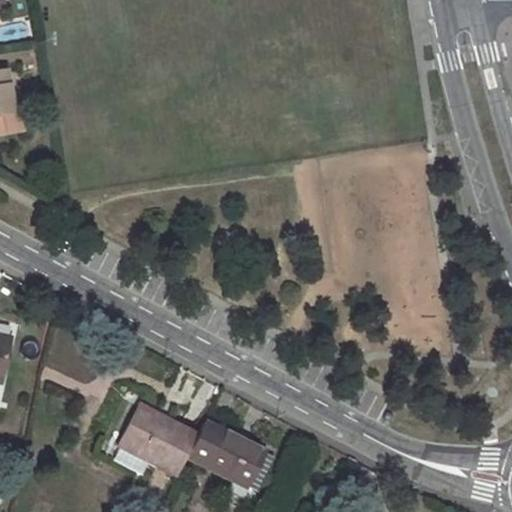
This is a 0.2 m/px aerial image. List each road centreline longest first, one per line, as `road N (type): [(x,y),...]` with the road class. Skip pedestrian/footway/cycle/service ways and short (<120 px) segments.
road 1 (residential): [(402,454),(0,242)]
road 2 (unclassified): [(438,6),(455,88),(511,254)]
road 3 (unclassified): [(511,143),(473,0)]
